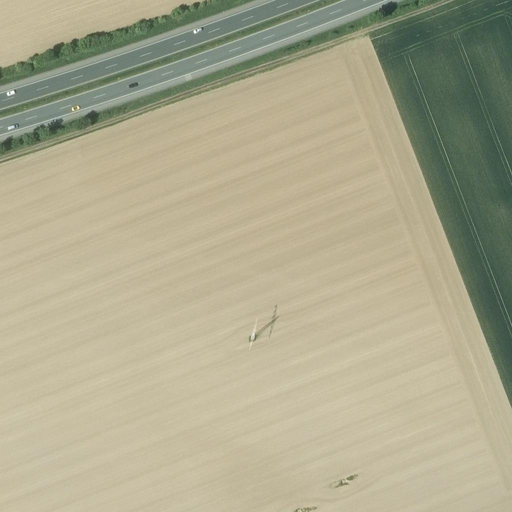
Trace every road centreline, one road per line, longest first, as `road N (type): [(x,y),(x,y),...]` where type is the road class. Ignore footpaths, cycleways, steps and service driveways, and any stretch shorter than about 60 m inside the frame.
road 1 (track): [(0,160),(446,0)]
road 2 (motorway): [(0,133),(383,0)]
road 3 (motorway): [(314,0),(0,107)]
